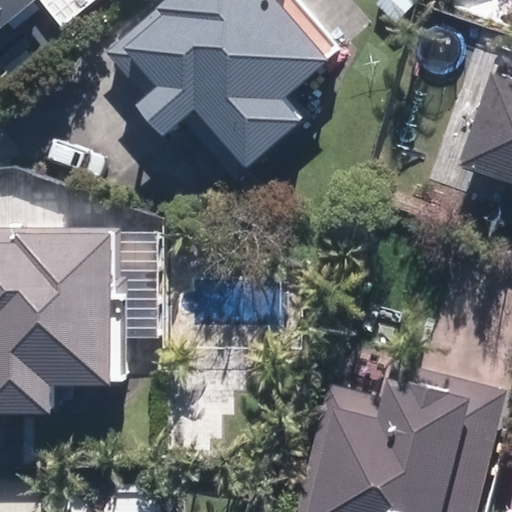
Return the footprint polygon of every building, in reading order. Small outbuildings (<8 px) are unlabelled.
[(0,0),(0,36),(44,2),(42,0),(0,0)] [(289,0),(172,0),(108,55),(148,102),(141,108),(167,138),(187,122),(238,181),(302,127),(280,101),(336,53),(289,0)] [(511,61),(502,58),(458,170),(511,191),(497,228),(511,234),(511,61)] [(114,231),(0,231),(0,412),(54,412),(54,387),(114,387),(114,231)] [(476,511),(504,395),(390,368),(383,399),(329,387),(299,511),(476,511)]
